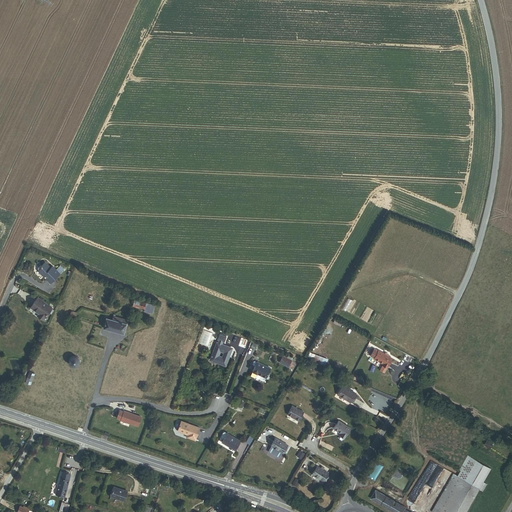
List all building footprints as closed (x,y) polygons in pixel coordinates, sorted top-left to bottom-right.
[(40,280),(53,292),(66,280),(62,276),(58,279),(54,275),(53,277),(48,273),(44,278),(43,278),(40,280)] [(51,315),(40,307),(33,317),(41,322),(39,325),(47,330),(49,327),(49,326),(52,323),(51,322),(54,317),(53,316),(51,314),(51,315)] [(155,321),(157,313),(137,307),(135,312),(147,316),(147,318),(155,321)] [(122,340),(127,340),(131,327),(117,322),(115,326),(110,324),(107,334),(122,340)] [(211,353),(217,339),(208,335),(202,349),(211,353)] [(226,350),(229,344),(222,341),(220,347),(221,348),(220,349),(213,366),(219,368),(220,367),(223,368),(222,369),(228,372),(234,356),(228,353),(228,354),(225,353),(225,352),(224,352),(225,349),(226,350)] [(392,357),(379,349),(374,357),(384,363),(383,364),(387,366),(392,357)] [(328,358),(313,353),(310,359),(325,365),(328,358)] [(79,371),(81,368),(81,364),(79,361),(74,359),(70,361),(68,363),(67,367),(69,371),(72,373),(76,373),(79,371)] [(275,373),(260,367),(257,377),(271,382),(275,373)] [(27,392),(29,393),(36,378),(34,377),(31,376),(24,391),(27,392)] [(342,396),(355,404),(360,395),(347,387),(342,396)] [(302,423),(307,415),(296,408),(291,416),(302,423)] [(141,432),(144,423),(127,417),(126,418),(123,416),(120,424),(124,426),(123,426),(141,432)] [(348,442),(355,431),(342,423),(337,431),(346,436),(344,439),(344,441),(347,442),(348,442)] [(198,446),(202,434),(184,427),(181,436),(181,437),(190,441),(189,443),(198,446)] [(238,454),(243,445),(229,438),(229,439),(227,437),(225,438),(223,442),(223,443),(225,445),(224,447),(238,454)] [(284,453),(289,446),(278,439),(270,451),(281,458),(284,453)] [(486,491),(497,472),(480,462),(469,482),(486,491)] [(315,476),(328,484),(332,476),(320,468),(315,476)] [(469,482),(459,476),(450,493),(438,511),(473,511),(486,491),(469,482)] [(57,501),(66,504),(71,480),(63,478),(57,501)] [(430,511),(438,511),(450,493),(443,489),(430,511)] [(118,499),(132,504),(135,495),(121,490),(118,499)] [(395,511),(411,511),(409,511),(410,508),(381,491),(375,500),(395,511)]
